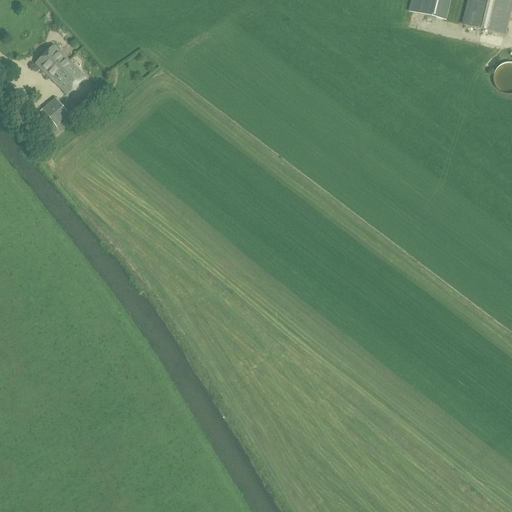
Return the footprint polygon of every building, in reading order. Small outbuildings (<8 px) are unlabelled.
[(413,0),(411,12),(444,20),(448,0),(413,0)] [(469,0),(463,25),(504,35),(508,15),(511,0),(469,0)] [(37,63),(68,95),(85,78),(54,47),(37,63)] [(505,95),(510,95),(511,94),(511,63),(506,63),(503,64),(498,68),(495,71),(494,75),(493,79),(495,86),(496,88),(498,91),(501,93),(505,95)] [(42,109),(57,127),(70,116),(54,99),(42,109)]
